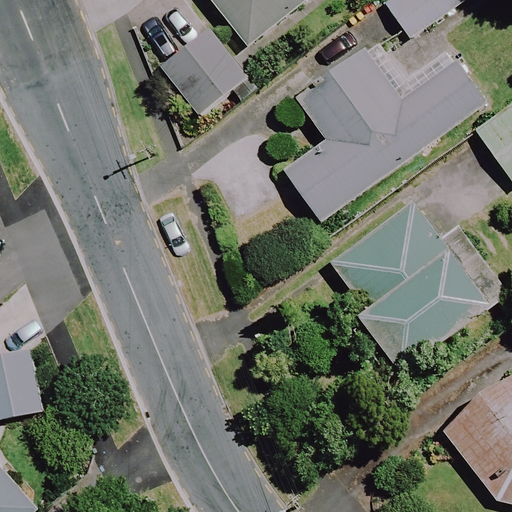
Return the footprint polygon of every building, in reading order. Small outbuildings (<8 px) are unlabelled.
[(317,0),(207,0),(249,53),(317,0)] [(476,0),(402,0),(387,11),(412,46),(476,0)] [(248,84),(211,39),(164,77),(200,122),(248,84)] [(380,47),(298,107),(327,148),(285,178),(323,230),(488,109),(450,57),(424,75),(409,86),(380,47)] [(511,112),(477,138),(511,187),(511,112)] [(405,381),(511,300),(511,292),(462,225),(439,242),(414,208),(332,269),(370,320),(363,325),(405,381)] [(511,376),(439,436),(486,504),(511,510),(511,376)] [(0,511),(27,511),(41,499),(0,452),(0,511)]
